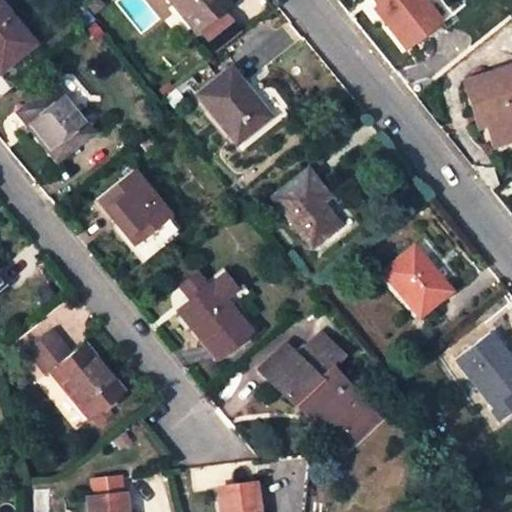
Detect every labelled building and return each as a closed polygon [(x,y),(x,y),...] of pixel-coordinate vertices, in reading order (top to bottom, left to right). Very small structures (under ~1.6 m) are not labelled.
[(218,1),(217,0),(169,0),(189,24),(218,1)] [(433,18),(419,0),(368,0),(367,1),(400,43),(433,18)] [(0,57),(23,39),(0,10),(0,57)] [(457,76),(468,111),(475,108),(479,120),(485,139),(511,129),(511,84),(504,60),(457,76)] [(262,111),(224,65),(191,92),(230,138),(262,111)] [(83,126),(44,77),(8,106),(47,155),(83,126)] [(475,108),(468,111),(471,122),(479,120),(475,108)] [(321,191),(300,164),(266,190),(307,241),(332,219),(315,196),(321,191)] [(162,212),(125,165),(91,193),(137,250),(169,225),(159,214),(162,212)] [(443,283),(407,241),(379,265),(415,307),(443,283)] [(235,277),(223,263),(172,305),(210,353),(243,325),(216,293),(235,277)] [(120,386),(81,338),(68,348),(48,324),(24,345),(44,371),(50,366),(88,412),(120,386)] [(511,379),(511,360),(487,325),(452,350),(487,398),(482,402),(490,414),(511,398),(511,391),(506,384),(511,379)] [(311,408),(333,430),(340,423),(351,434),(374,412),(344,379),(340,382),(325,366),(342,351),(320,328),(293,352),(282,339),(258,362),(275,380),(272,382),(290,399),(292,397),(306,412),(311,408)] [(345,440),(351,434),(340,423),(333,430),(344,440),(345,440)] [(212,483),(216,511),(247,511),(247,510),(252,510),(248,479),(212,483)] [(125,511),(124,491),(87,495),(88,511),(125,511)]
